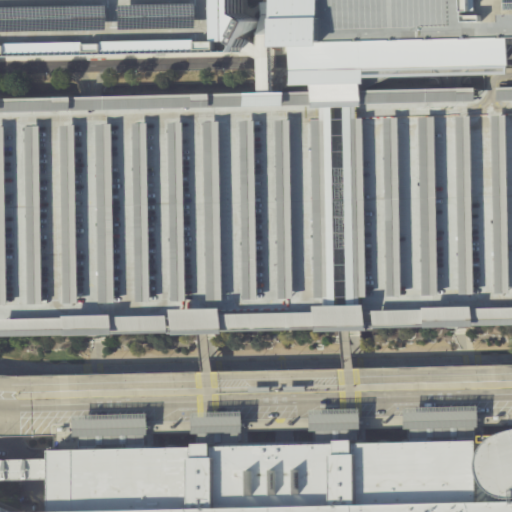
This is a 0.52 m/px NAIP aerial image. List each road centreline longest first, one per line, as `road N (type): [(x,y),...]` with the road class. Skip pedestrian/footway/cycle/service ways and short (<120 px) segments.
road 1 (secondary): [(0,384),(511,376)]
road 2 (secondary): [(0,364),(511,359)]
road 3 (secondary): [(20,391),(511,381)]
road 4 (secondary): [(3,408),(487,398)]
road 5 (residential): [(0,66),(262,62)]
road 6 (residential): [(298,62),(511,57)]
